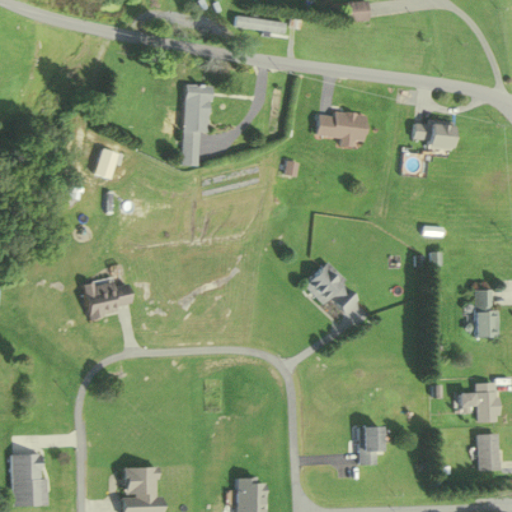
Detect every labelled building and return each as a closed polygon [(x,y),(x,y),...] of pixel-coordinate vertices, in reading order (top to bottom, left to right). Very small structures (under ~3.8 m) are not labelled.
[(366,21),(366,1),(344,1),(344,21),(366,21)] [(281,23),(241,21),(241,33),(281,35),(281,23)] [(204,132),(205,85),(180,84),(177,166),(195,167),(196,132),(204,132)] [(360,142),(364,115),(331,111),(330,116),(315,114),(313,135),(337,138),(336,147),(349,149),(350,141),(360,142)] [(447,151),(450,125),(412,120),(410,139),(425,141),(424,148),(447,151)] [(77,199),(78,180),(65,179),(65,198),(77,199)] [(300,286),(320,305),(327,298),(342,313),(357,298),(322,263),(300,286)] [(129,306),(123,282),(110,285),(108,279),(76,286),(84,317),(129,306)] [(495,288),(471,288),(471,337),(495,337),(495,288)] [(495,421),(494,382),(472,382),(472,392),(453,392),(453,412),(473,411),(474,422),(495,421)] [(355,426),(355,464),(374,464),(374,452),(378,452),(378,426),(355,426)] [(474,434),(474,470),(495,470),(495,434),(474,434)] [(8,506),(44,505),(44,477),(38,478),(37,453),(7,454),(8,506)] [(157,511),(156,466),(119,467),(120,511),(157,511)]
